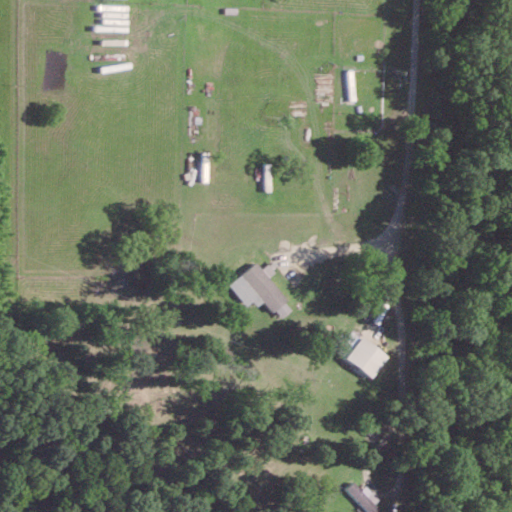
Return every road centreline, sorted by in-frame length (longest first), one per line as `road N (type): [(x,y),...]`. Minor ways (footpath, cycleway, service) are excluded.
road 1 (residential): [(415,224),(408,461)]
road 2 (residential): [(415,0),(415,224)]
